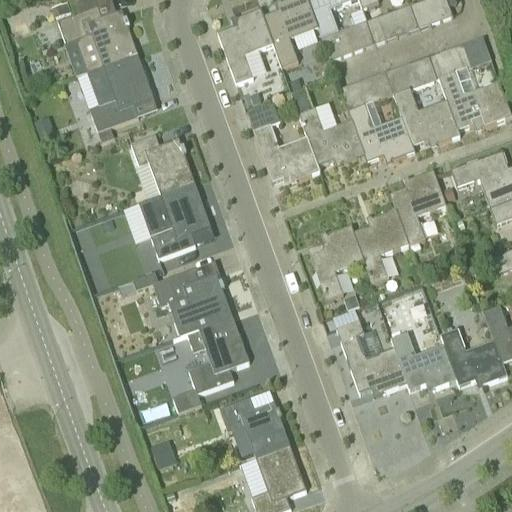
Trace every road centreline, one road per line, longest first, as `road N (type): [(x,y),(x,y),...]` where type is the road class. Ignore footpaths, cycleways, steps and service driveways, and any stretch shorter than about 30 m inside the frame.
road 1 (residential): [(355,511),(180,43),(178,0)]
road 2 (unclassified): [(106,511),(0,216)]
road 3 (residential): [(398,511),(511,442)]
